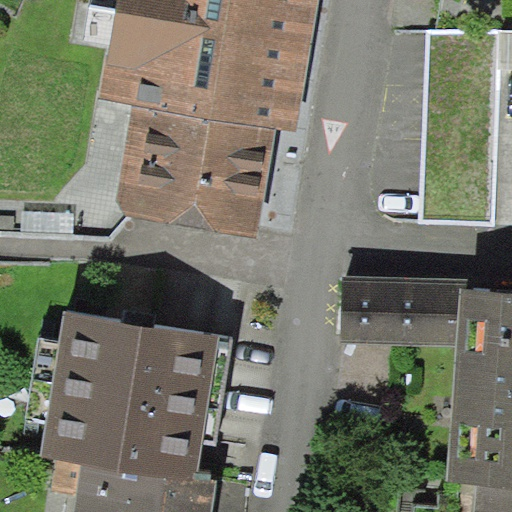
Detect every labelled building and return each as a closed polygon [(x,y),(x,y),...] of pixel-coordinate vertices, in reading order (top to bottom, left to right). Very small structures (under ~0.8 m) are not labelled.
[(125,0),(111,100),(145,106),(130,205),(144,219),(292,241),(328,0),(125,0)] [(462,285),(351,284),(351,349),(462,350),(462,285)] [(511,511),(511,287),(469,285),(456,483),(493,485),(490,511),(511,511)] [(231,343),(86,318),(63,457),(207,481),(231,343)] [(228,511),(232,490),(86,469),(79,511),(228,511)]
